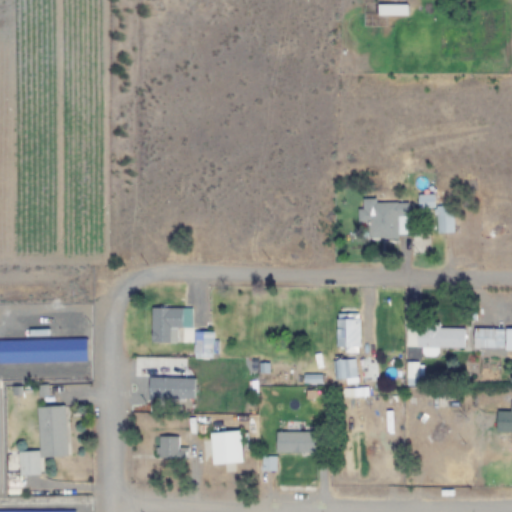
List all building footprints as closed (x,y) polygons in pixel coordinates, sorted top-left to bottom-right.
[(435,232),(452,232),(451,205),(432,206),(432,194),(417,194),(417,208),(435,208),(435,232)] [(407,201),(359,202),(360,238),(408,237),(407,201)] [(191,308),(150,307),(150,344),(176,344),(176,328),(191,328),(191,308)] [(334,348),(358,348),(358,311),(334,311),(334,348)] [(369,313),(369,339),(381,339),(381,313),(369,313)] [(463,327),(405,327),(405,348),(463,348),(463,327)] [(511,328),(472,328),(472,350),(511,350),(511,328)] [(193,332),(193,359),(215,359),(215,340),(212,340),(212,332),(193,332)] [(332,360),(332,379),(346,379),(346,360),(332,360)] [(405,377),(416,377),(416,362),(405,363),(405,377)] [(195,363),(195,380),(219,380),(219,363),(195,363)] [(157,398),(178,398),(178,372),(157,372),(157,398)] [(59,400),(31,402),(34,447),(13,448),(15,473),(37,471),(36,452),(63,450),(59,400)] [(241,431),(209,432),(211,465),(242,464),(241,431)] [(274,432),(274,453),(314,453),(314,432),(274,432)] [(178,458),(178,437),(156,437),(156,458),(178,458)]
